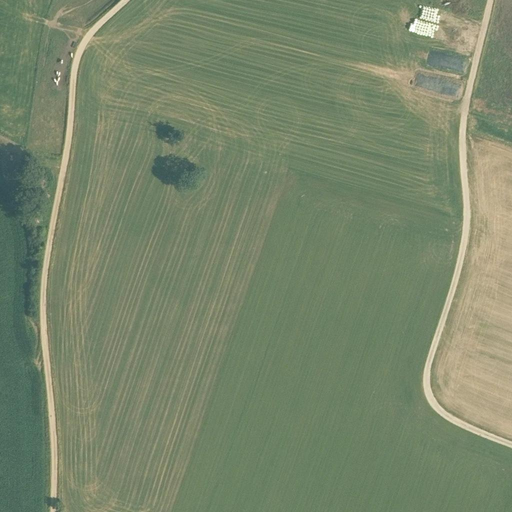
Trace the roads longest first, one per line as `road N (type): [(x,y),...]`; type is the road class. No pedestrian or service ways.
road 1 (track): [(126,0),(91,31),(74,64),(46,249),(52,511)]
road 2 (track): [(489,0),(462,125),(463,245),(425,391),(431,407),(511,447)]
